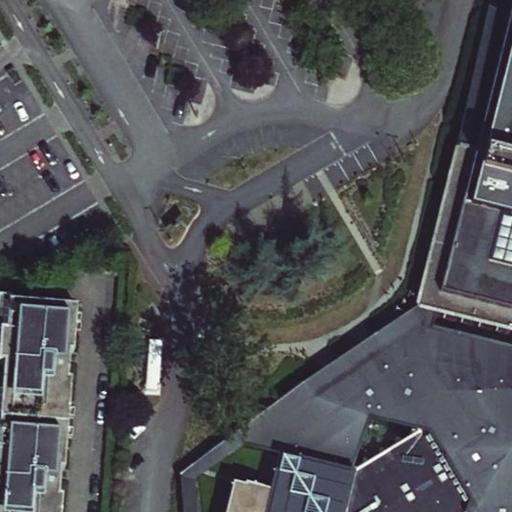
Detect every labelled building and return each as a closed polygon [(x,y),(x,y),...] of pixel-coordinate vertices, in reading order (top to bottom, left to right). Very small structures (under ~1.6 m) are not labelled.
[(511,0),(501,0),(463,151),(447,216),(438,214),(429,248),(438,250),(422,316),(511,338),(511,0)] [(441,145),(425,211),(416,245),(400,310),(422,316),(438,250),(429,248),(438,214),(447,216),(463,151),(441,145)] [(416,245),(425,211),(416,209),(407,242),(416,245)] [(7,305),(9,305),(9,301),(0,300),(0,333),(5,334),(7,305)] [(9,305),(7,305),(5,334),(0,333),(0,365),(2,366),(0,394),(0,511),(59,511),(61,500),(57,499),(59,481),(59,473),(63,473),(65,442),(66,434),(67,422),(67,414),(70,383),(66,383),(68,365),(68,356),(72,356),(74,325),(75,317),(75,310),(9,305)] [(231,445),(267,454),(286,459),(311,445),(325,469),(348,475),(352,460),(364,463),(367,450),(381,454),(384,441),(397,444),(400,431),(413,434),(417,421),(467,434),(478,453),(483,462),(475,495),(470,511),(464,511),(459,511),(458,511),(511,511),(511,352),(420,330),(422,316),(400,310),(231,445)] [(68,356),(68,365),(75,365),(76,356),(72,356),(68,356)] [(458,511),(459,511),(464,511),(470,511),(475,495),(483,462),(478,453),(467,434),(417,421),(413,434),(400,431),(397,444),(384,441),(381,454),(367,450),(364,463),(352,460),(348,475),(325,469),(311,445),(286,459),(267,454),(258,491),(234,485),(233,488),(222,486),(215,511),(458,511)]
